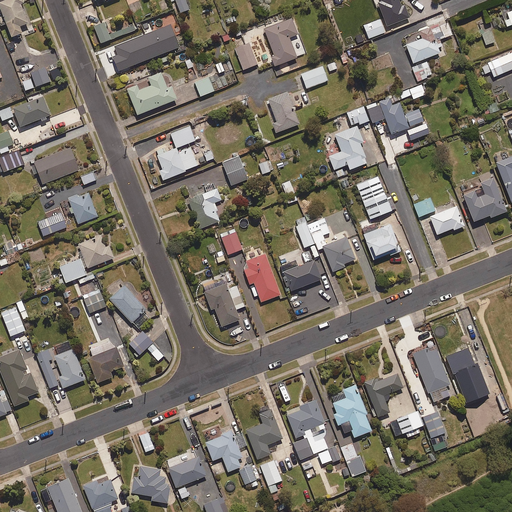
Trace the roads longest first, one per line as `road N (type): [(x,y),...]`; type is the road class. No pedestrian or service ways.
road 1 (residential): [(206,381),(56,0)]
road 2 (residential): [(511,260),(206,381)]
road 3 (residential): [(206,381),(0,463)]
